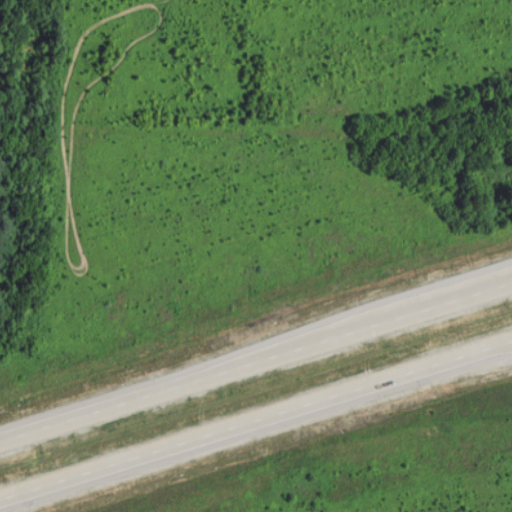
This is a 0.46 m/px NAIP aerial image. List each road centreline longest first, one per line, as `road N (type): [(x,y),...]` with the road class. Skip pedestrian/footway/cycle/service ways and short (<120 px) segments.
road 1 (motorway): [(0,507),(511,349)]
road 2 (motorway): [(511,280),(0,435)]
